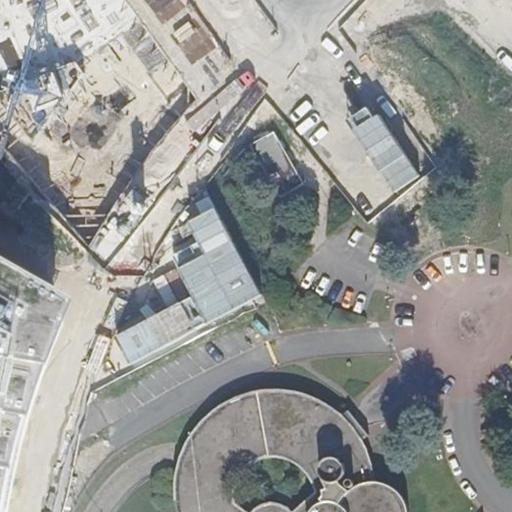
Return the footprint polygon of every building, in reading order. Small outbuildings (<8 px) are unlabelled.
[(124,0),(0,0),(0,147),(90,250),(117,202),(167,134),(198,101),(124,0)] [(452,182),(511,139),(511,130),(462,59),(506,11),(511,2),(511,0),(380,0),(348,36),(452,182)] [(303,184),(272,131),(248,144),(279,197),(303,184)] [(64,293),(0,257),(0,508),(17,419),(64,293)] [(406,511),(407,509),(401,498),(394,492),(393,491),(388,488),(379,485),(373,485),(369,464),(361,448),(354,434),(344,422),(335,414),(324,406),(306,397),(285,393),(261,392),(246,396),(227,404),(210,414),(198,426),(187,442),(179,459),(174,480),(174,500),(176,511),(406,511)]
